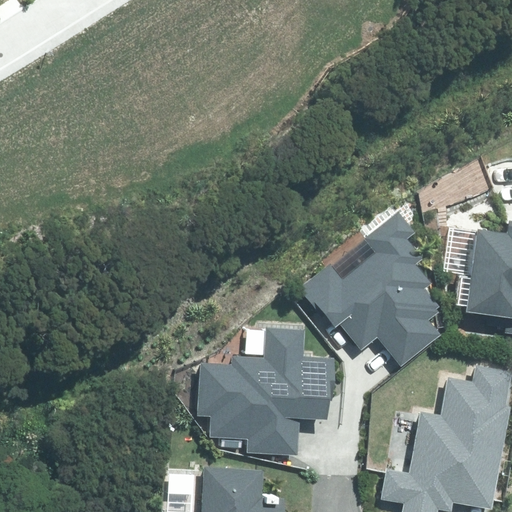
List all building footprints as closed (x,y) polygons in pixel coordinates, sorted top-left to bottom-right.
[(377,337),(401,367),(440,335),(429,321),(441,312),(424,290),(431,285),(416,267),(424,261),(407,240),(415,234),(397,211),(364,237),(377,253),(344,278),(331,263),(300,287),(333,327),(339,322),(361,350),(377,337)] [(503,333),(511,333),(511,221),(508,221),(507,232),(479,228),(467,311),(506,317),(503,333)] [(246,452),(297,454),(298,419),(328,421),(330,400),(334,400),(336,357),(303,355),(305,329),(265,327),(264,359),(232,357),(232,364),(202,362),(199,415),(211,416),(210,436),(247,438),(246,452)] [(492,511),(511,407),(507,406),(511,376),(511,371),(476,365),(473,382),(447,377),(440,415),(420,412),(409,473),(386,468),(380,499),(404,504),(402,511),(437,511),(438,509),(451,511),(453,504),(492,511)] [(285,511),(286,499),(264,498),(265,472),(204,469),(202,511),(285,511)]
